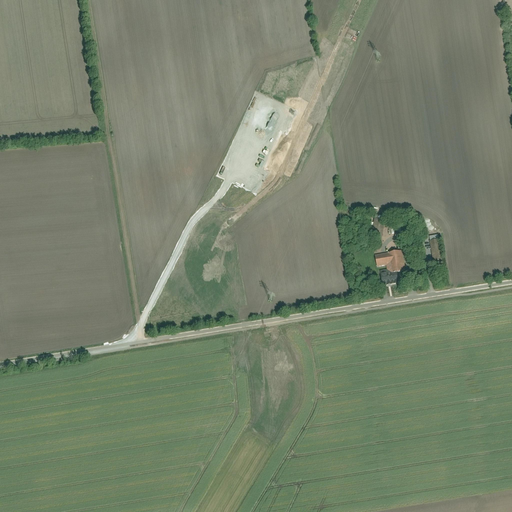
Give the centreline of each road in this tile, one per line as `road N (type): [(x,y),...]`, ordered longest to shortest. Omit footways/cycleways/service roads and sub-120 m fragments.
road 1 (unclassified): [(0,365),(511,283)]
road 2 (track): [(88,0),(142,342)]
